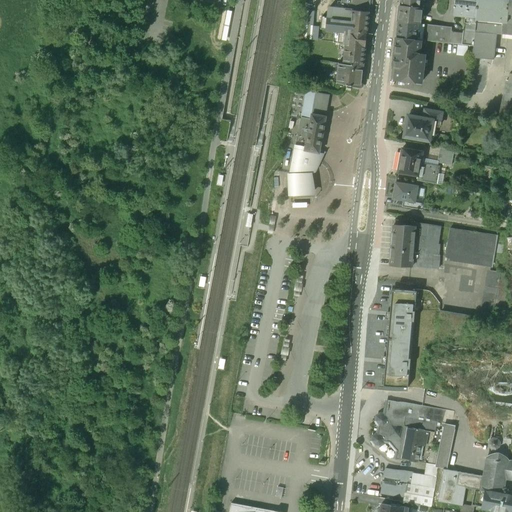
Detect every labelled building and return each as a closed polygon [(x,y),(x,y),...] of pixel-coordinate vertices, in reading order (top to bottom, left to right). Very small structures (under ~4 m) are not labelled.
[(314,0),(306,0),(304,40),(317,41),(316,26),(312,25),(314,0)] [(324,8),(322,26),(327,26),(328,17),(346,19),(351,19),(352,10),(369,11),(370,0),(319,0),(319,7),(324,8)] [(479,0),(455,0),(454,13),(458,14),(458,17),(466,18),(465,29),(476,30),(479,0)] [(508,0),(479,0),(476,30),(498,33),(502,33),(505,14),(507,15),(508,0)] [(423,7),(400,5),(398,21),(421,23),(423,7)] [(369,11),(352,10),(351,19),(368,21),(369,11)] [(327,29),(345,31),(346,19),(328,17),(327,26),(327,29)] [(351,19),(346,19),(345,31),(348,31),(367,33),(368,21),(351,19)] [(421,23),(398,21),(397,37),(421,40),(427,40),(429,24),(421,23)] [(452,27),(429,24),(427,40),(450,43),(451,32),(452,27)] [(476,30),(465,29),(464,33),(463,44),(468,45),(474,46),(476,30)] [(495,59),(498,33),(476,30),(474,46),(473,56),(495,59)] [(367,33),(348,31),(347,44),(366,46),(367,33)] [(464,33),(451,32),(450,43),(458,44),(463,44),(464,33)] [(421,40),(397,37),(391,78),(421,82),(425,54),(419,53),(421,40)] [(366,46),(347,44),(345,64),(363,66),(366,46)] [(467,55),(468,45),(463,44),(458,44),(457,54),(467,55)] [(361,88),(363,66),(345,64),(339,64),(336,83),(361,88)] [(306,91),(304,106),(301,117),(292,164),(291,173),(289,173),(290,195),(311,194),(311,172),(314,172),(323,153),(319,152),(322,138),(323,138),(324,131),(323,131),(326,116),(325,116),(329,95),(316,92),(311,91),(306,91)] [(511,93),(504,92),(498,118),(511,121),(511,93)] [(441,112),(424,109),(423,118),(432,119),(431,124),(439,126),(441,112)] [(423,118),(408,115),(404,136),(429,141),(431,124),(432,119),(423,118)] [(423,152),(402,148),(398,172),(418,176),(421,163),(423,152)] [(454,151),(440,149),(439,156),(453,158),(454,151)] [(439,167),(421,163),(418,176),(421,177),(420,181),(433,183),(434,174),(437,174),(438,170),(439,167)] [(444,171),(438,170),(437,174),(434,174),(433,183),(441,185),(444,171)] [(417,187),(396,183),(393,198),(407,201),(414,202),(417,187)] [(414,202),(407,201),(406,207),(423,210),(424,204),(414,202)] [(400,225),(393,225),(390,264),(412,266),(415,226),(400,225)] [(415,226),(412,266),(437,268),(438,245),(435,244),(436,228),(415,226)] [(497,236),(450,229),(446,257),(492,264),(497,236)] [(491,270),(488,286),(510,290),(509,273),(491,270)] [(487,292),(510,295),(510,290),(488,286),(487,292)] [(392,290),(383,385),(408,387),(416,292),(392,290)] [(487,292),(484,308),(511,313),(510,295),(487,292)] [(473,319),(439,313),(438,343),(468,346),(473,319)] [(432,407),(387,399),(384,415),(384,419),(404,422),(405,416),(429,420),(443,423),(443,422),(452,424),(454,411),(432,407)] [(404,422),(384,419),(384,415),(381,414),(378,416),(377,420),(379,423),(382,424),(380,435),(377,434),(374,436),(373,440),(375,443),(379,444),(382,442),(383,438),(390,439),(399,450),(398,455),(402,456),(404,442),(401,441),(404,422)] [(429,420),(405,416),(404,422),(401,441),(404,442),(402,456),(398,455),(397,458),(418,462),(420,446),(424,447),(427,431),(429,420)] [(443,423),(429,420),(427,431),(434,432),(435,428),(442,430),(442,427),(442,426),(443,423)] [(452,424),(443,422),(443,423),(442,426),(442,427),(443,427),(435,465),(435,467),(437,467),(443,468),(447,469),(456,425),(452,424)] [(442,430),(435,428),(434,432),(432,442),(439,443),(442,430)] [(511,439),(491,435),(486,460),(507,464),(508,460),(511,439)] [(437,451),(431,450),(428,463),(435,465),(437,451)] [(507,464),(486,460),(484,476),(490,477),(488,490),(502,493),(505,478),(507,464)] [(428,463),(426,463),(424,475),(436,477),(437,467),(435,467),(435,465),(428,463)] [(395,469),(385,468),(383,480),(393,481),(395,469)] [(447,469),(443,468),(437,501),(461,505),(465,486),(476,488),(473,505),(485,507),(488,490),(481,489),(484,476),(447,469)] [(413,473),(395,469),(393,481),(383,480),(381,492),(403,496),(404,496),(406,485),(410,486),(413,473)] [(424,475),(413,473),(410,486),(406,485),(404,496),(403,496),(403,501),(404,501),(420,504),(431,506),(436,477),(424,475)] [(490,477),(484,476),(481,489),(488,490),(490,477)] [(511,511),(511,494),(502,493),(488,490),(485,507),(505,511),(511,511)] [(420,504),(404,501),(403,507),(411,509),(419,510),(420,504)] [(281,511),(250,506),(231,502),(229,511),(281,511)] [(400,505),(382,502),(380,511),(399,511),(400,506),(400,505)]
